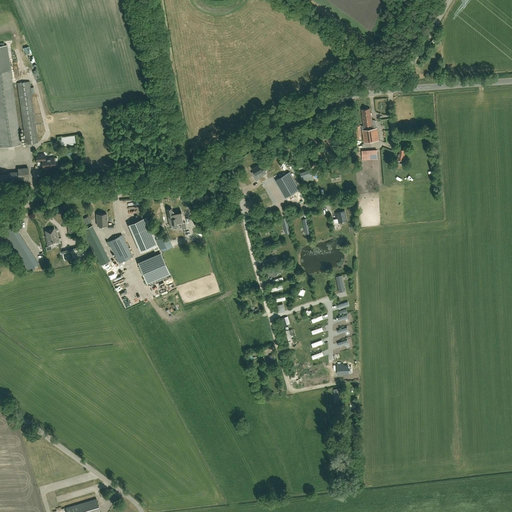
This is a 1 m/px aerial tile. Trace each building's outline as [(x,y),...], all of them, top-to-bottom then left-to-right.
[(21,145),(10,69),(7,45),(0,45),(0,144),(0,148),(21,145)] [(26,144),(38,142),(29,81),(17,83),(26,144)] [(378,140),(376,124),(376,121),(374,120),(372,120),(371,116),(370,108),(362,109),(362,115),(363,125),(362,126),(364,142),(378,140)] [(362,160),(377,159),(377,149),(362,150),(362,160)] [(404,159),(405,150),(399,149),(397,158),(396,158),(396,162),(404,163),(405,160),(404,159)] [(45,159),(44,154),(36,155),(36,162),(42,161),(43,168),(55,167),(54,158),(45,159)] [(256,181),(259,179),(258,178),(261,176),(259,172),(263,170),(259,164),(252,168),(254,171),(251,173),(256,181)] [(19,182),(29,181),(28,169),(18,170),(19,182)] [(312,173),(301,176),(302,181),(313,177),(312,173)] [(172,211),(172,208),(166,209),(169,225),(177,224),(183,223),(180,209),(172,211)] [(345,211),(335,213),(336,219),(338,218),(339,222),(347,221),(345,211)] [(97,226),(107,225),(106,214),(96,214),(97,226)] [(143,251),(157,245),(145,217),(132,223),(143,251)] [(286,218),(282,219),(286,234),(290,233),(286,218)] [(307,218),(302,219),(305,235),(310,234),(307,218)] [(28,269),(38,263),(14,225),(4,232),(28,269)] [(96,232),(92,227),(84,231),(83,231),(86,237),(100,265),(110,260),(96,232)] [(56,236),(54,229),(45,232),(47,238),(46,239),(48,246),(59,243),(57,236),(56,236)] [(132,256),(121,235),(108,242),(108,241),(107,242),(109,247),(110,246),(119,263),(132,256)] [(164,246),(170,244),(168,238),(162,240),(164,246)] [(62,252),(64,260),(84,254),(81,246),(79,247),(62,252)] [(139,265),(147,284),(170,274),(162,255),(139,265)] [(277,256),(262,260),(263,265),(278,261),(277,256)] [(281,268),(267,273),(268,276),(282,272),(281,268)] [(124,276),(126,275),(125,273),(115,277),(117,284),(126,280),(124,276)] [(342,275),(336,276),(339,292),(345,291),(342,275)] [(67,511),(100,511),(96,499),(66,508),(67,511)]
